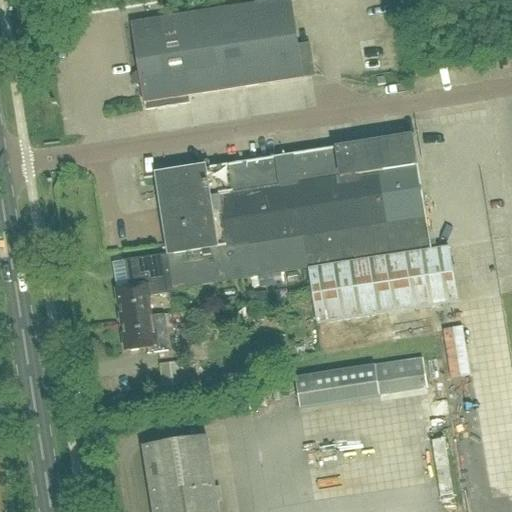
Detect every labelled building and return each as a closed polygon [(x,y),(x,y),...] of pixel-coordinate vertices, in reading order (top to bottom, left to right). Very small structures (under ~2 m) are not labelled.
[(70,0),(74,18),(97,14),(157,5),(156,0),(70,0)] [(298,48),(290,1),(290,0),(279,0),(257,3),(257,6),(132,26),(146,112),(190,106),(188,98),(314,78),(310,46),(298,48)] [(364,41),(395,41),(396,17),(364,17),(364,41)] [(157,178),(169,258),(174,291),(308,270),(317,326),(458,304),(449,250),(414,256),(414,253),(431,251),(412,139),(336,151),(336,152),(206,173),(206,170),(157,178)] [(175,294),(174,291),(169,258),(133,263),(136,282),(131,283),(132,291),(117,293),(122,323),(153,319),(149,298),(175,294)] [(153,319),(122,323),(127,354),(156,350),(157,356),(176,353),(174,338),(156,341),(153,319)] [(297,380),(302,411),(380,399),(375,368),(297,380)] [(153,511),(218,511),(207,440),(143,450),(153,511)]
